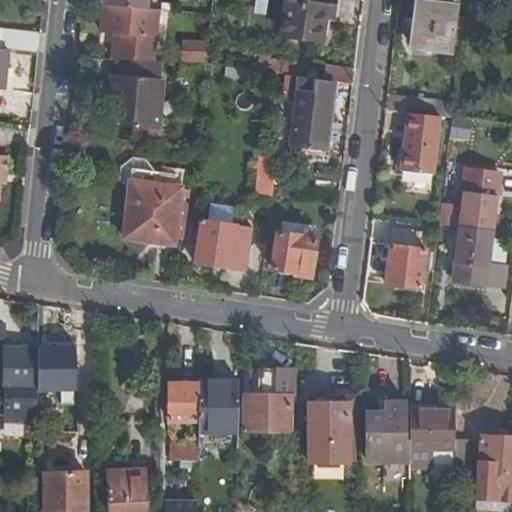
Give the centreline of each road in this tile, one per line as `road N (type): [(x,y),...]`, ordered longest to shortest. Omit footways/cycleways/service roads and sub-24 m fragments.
road 1 (residential): [(342,326),(382,0)]
road 2 (residential): [(33,282),(342,326)]
road 3 (residential): [(64,0),(33,282)]
road 4 (residential): [(342,326),(511,355)]
